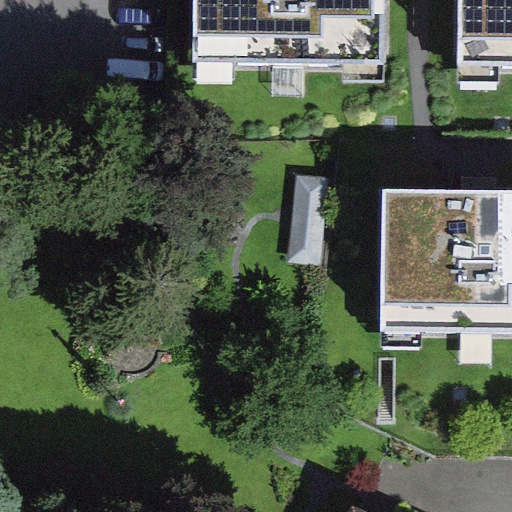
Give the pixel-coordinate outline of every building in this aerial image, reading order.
[(195,0),(194,58),(384,64),(384,0),(195,0)] [(511,0),(461,0),(460,63),(511,63),(511,0)] [(316,266),(327,181),(300,178),(289,263),(316,266)] [(381,327),(511,328),(511,192),(385,192),(381,327)] [(385,511),(354,497),(346,511),(385,511)]
